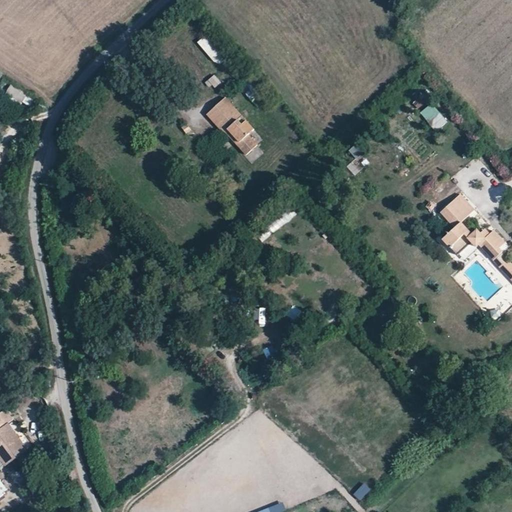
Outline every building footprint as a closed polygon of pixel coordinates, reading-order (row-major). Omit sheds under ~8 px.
[(207,33),(198,40),(217,65),(226,59),(207,33)] [(206,81),(211,89),(222,82),(216,74),(206,81)] [(11,83),(5,94),(22,105),(29,94),(11,83)] [(227,97),(209,113),(227,132),(230,129),(239,139),(245,146),(241,149),(247,155),(259,145),(250,134),(256,128),(227,97)] [(422,97),(413,102),(417,109),(426,104),(422,97)] [(437,131),(449,121),(432,103),(421,113),(437,131)] [(186,122),(179,128),(185,135),(193,128),(186,122)] [(230,129),(227,132),(235,142),(239,139),(230,129)] [(349,151),(357,159),(364,151),(356,143),(349,151)] [(438,240),(452,256),(466,243),(471,249),(474,246),(491,264),(494,261),(500,256),(498,254),(501,251),(507,245),(495,232),(492,234),(487,239),(483,234),(479,230),(474,235),(468,229),(463,224),(474,213),(459,197),(442,213),(454,225),(438,240)] [(279,230),(299,212),(292,205),(272,222),(279,230)] [(487,239),(492,234),(487,230),(483,234),(487,239)] [(500,256),(494,261),(511,280),(511,263),(501,251),(498,254),(500,256)] [(0,412),(0,452),(3,456),(8,463),(30,446),(11,422),(15,419),(6,408),(0,412)] [(0,499),(11,492),(1,478),(0,479),(0,499)] [(361,500),(371,489),(365,483),(355,494),(361,500)] [(284,501),(268,506),(269,511),(281,511),(287,510),(284,501)]
